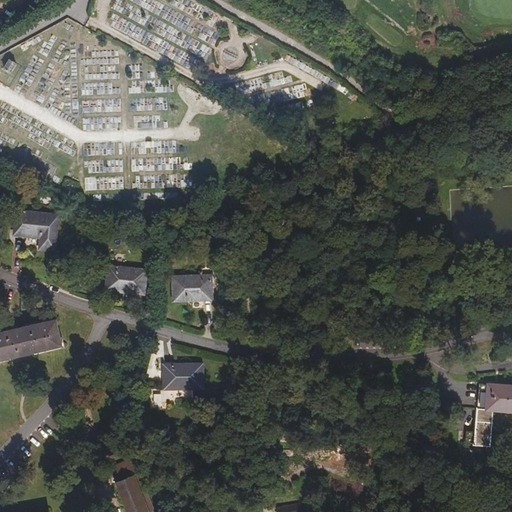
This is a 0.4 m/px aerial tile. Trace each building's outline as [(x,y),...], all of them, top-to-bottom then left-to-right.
[(58,215),(25,212),(25,216),(17,215),(15,234),(41,237),(40,249),(54,251),(58,215)] [(109,270),(107,290),(144,294),(147,271),(117,267),(116,271),(109,270)] [(173,277),(174,301),(212,300),(211,280),(203,280),(203,276),(173,277)] [(0,333),(0,359),(61,346),(55,321),(0,333)] [(164,369),(165,389),(203,389),(202,365),(172,365),(172,369),(164,369)] [(490,446),(493,410),(511,411),(511,386),(479,384),(476,432),(466,431),(465,444),(490,446)] [(126,511),(148,511),(146,504),(149,503),(137,474),(140,473),(135,458),(114,465),(120,480),(115,482),(126,511)]
